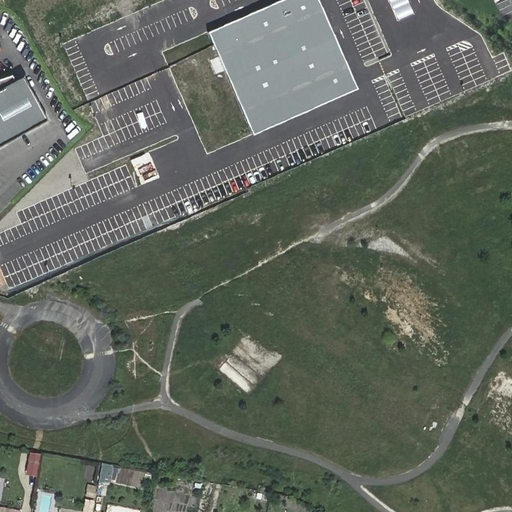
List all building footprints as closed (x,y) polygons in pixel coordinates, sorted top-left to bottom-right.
[(315,0),(281,0),(209,31),(251,131),(353,87),(315,0)] [(8,74),(0,76),(0,148),(45,122),(21,78),(13,83),(8,74)] [(23,473),(33,475),(38,453),(27,450),(23,473)] [(99,463),(98,482),(112,483),(113,464),(99,463)] [(132,481),(147,483),(148,472),(133,470),(132,481)] [(95,499),(96,492),(89,491),(87,498),(95,499)]
